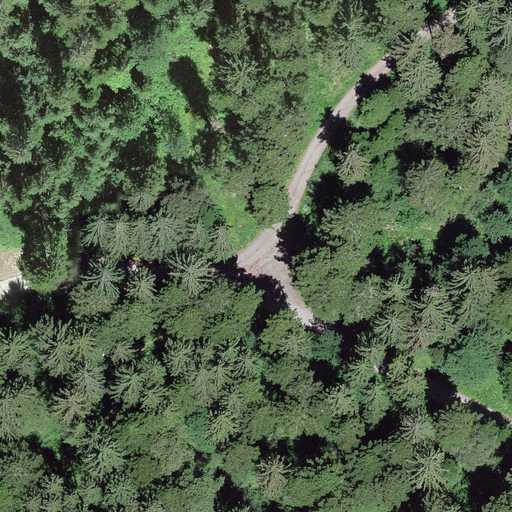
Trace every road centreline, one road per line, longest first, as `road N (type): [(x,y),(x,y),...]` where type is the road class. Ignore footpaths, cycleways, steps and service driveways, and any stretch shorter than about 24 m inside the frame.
road 1 (unclassified): [(494,0),(421,38),(352,95),(293,192),(276,292)]
road 2 (unclassified): [(276,292),(91,271),(0,288)]
road 3 (unclassified): [(276,292),(339,343),(511,432)]
